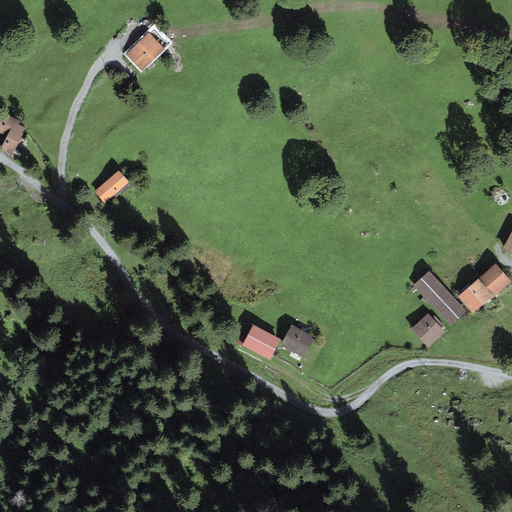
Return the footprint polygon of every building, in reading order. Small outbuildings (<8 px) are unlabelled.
[(149,33),(126,55),(142,71),(165,49),(149,33)] [(21,121),(2,111),(0,114),(0,132),(8,136),(1,150),(11,155),(15,147),(18,148),(22,138),(21,138),(26,129),(19,125),(21,121)] [(118,171),(94,192),(104,203),(112,196),(128,183),(129,182),(118,171)] [(130,185),(128,183),(112,196),(114,199),(130,185)] [(511,254),(511,230),(502,249),(511,254)] [(495,263),(478,278),(493,295),(491,297),(492,299),(511,282),(495,263)] [(466,311),(429,271),(413,285),(450,326),(466,311)] [(493,295),(478,278),(458,296),(473,313),(491,297),(493,295)] [(445,332),(428,314),(411,329),(428,348),(445,332)] [(315,337),(292,324),(281,345),(304,357),(315,337)] [(280,339),(252,325),(241,346),(269,360),(280,339)] [(203,362),(191,355),(185,366),(197,372),(203,362)]
